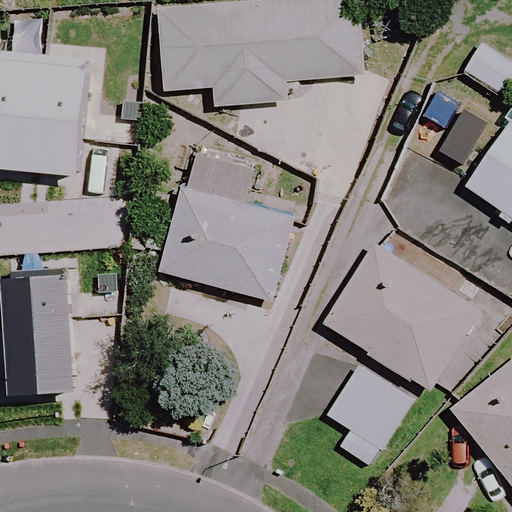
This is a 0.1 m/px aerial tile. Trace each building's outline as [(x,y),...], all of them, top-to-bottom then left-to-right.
[(511,85),(511,66),(482,48),(464,76),(503,100),(511,85)] [(121,147),(120,89),(76,90),(78,148),(121,147)] [(378,108),(341,92),(317,147),(354,163),(378,108)] [(467,277),(511,304),(511,132),(503,127),(463,192),(511,222),(493,251),(485,246),(467,277)] [(172,235),(148,228),(141,253),(165,260),(160,276),(271,306),(294,222),(247,209),(258,170),(194,153),(172,235)] [(92,186),(40,190),(0,192),(0,277),(99,270),(92,186)] [(451,269),(412,246),(399,266),(379,253),(330,331),(431,394),(480,315),(438,289),(451,269)] [(511,367),(453,415),(511,489),(511,367)] [(413,404),(359,369),(326,419),(349,434),(339,450),(370,470),(413,404)]
